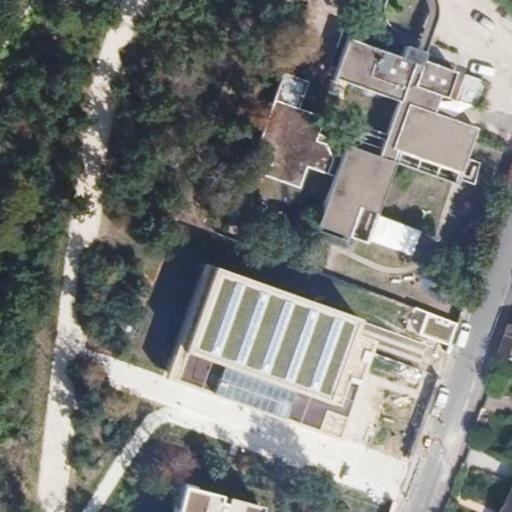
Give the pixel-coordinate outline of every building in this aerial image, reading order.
[(429,119),(435,101),(442,103),(451,77),(418,65),(414,75),(407,73),(409,68),(342,43),(328,84),(391,107),(373,155),(338,142),(331,148),(311,141),(317,125),(263,105),(245,154),(268,161),(265,172),(295,183),(299,173),(328,183),(311,232),(361,251),(364,243),(390,168),(394,156),(454,177),(469,133),(429,119)] [(298,106),(305,81),(282,74),(274,99),(298,106)] [(295,183),(265,172),(268,161),(245,154),(238,174),(292,194),(295,183)] [(454,177),(394,156),(390,168),(450,191),(454,177)] [(402,267),(408,251),(383,243),(386,234),(369,227),(364,243),(373,247),(368,262),(381,267),(384,261),(402,267)] [(358,319),(203,265),(163,381),(177,387),(339,442),(375,338),(354,331),(358,319)] [(511,356),(511,324),(502,353),(511,356)] [(255,511),(258,505),(188,487),(183,506),(174,503),(172,511),(255,511)]
